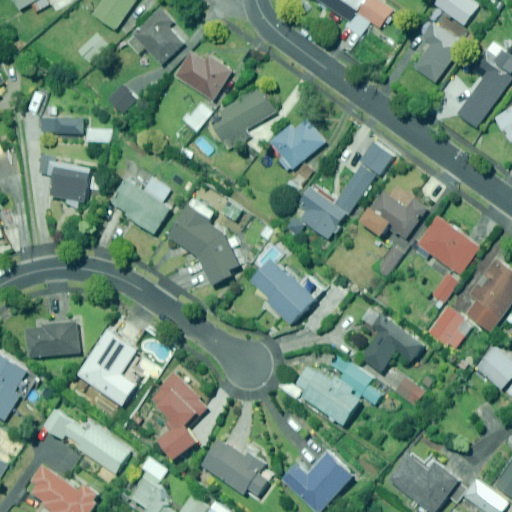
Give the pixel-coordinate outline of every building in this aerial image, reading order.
[(14,0),(22,11),(32,6),(36,14),(51,5),(47,0),(14,0)] [(140,0),(105,0),(95,15),(118,32),(140,0)] [(313,0),(315,1),(316,0),(317,0),(352,23),(349,29),(363,38),(373,23),(383,30),(395,11),(378,0),(313,0)] [(481,6),(471,0),(440,0),(437,6),(467,27),(481,6)] [(176,22),(162,9),(129,44),(141,56),(147,50),(164,67),(186,44),(170,28),(176,22)] [(466,47),(436,24),(425,39),(434,46),(417,68),(438,84),(466,47)] [(110,46),(95,31),(76,50),(91,64),(110,46)] [(511,71),(511,49),(510,53),(496,43),(480,67),(490,74),(460,115),(479,129),(511,83),(497,72),(502,65),(511,71)] [(207,60),(194,52),(177,78),(215,102),(235,72),(209,56),(207,60)] [(140,96),(127,82),(111,97),(125,111),(140,96)] [(280,111),(267,87),(224,109),(227,114),(216,120),(230,147),(255,135),(251,127),(280,111)] [(216,111),(205,101),(188,120),(199,129),(216,111)] [(511,110),(498,119),(511,140),(511,110)] [(86,117),(44,115),(44,131),(85,133),(86,117)] [(296,123),(274,142),(286,155),(282,158),(293,171),(330,140),(312,117),(300,127),(296,123)] [(113,142),(114,128),(89,126),(88,141),(113,142)] [(399,154),(376,137),(361,157),(367,162),(365,166),(341,197),(319,181),(307,198),(316,205),(307,217),(335,237),(383,171),(385,173),(399,154)] [(59,154),(46,152),(42,171),(62,174),(58,194),(74,197),(72,203),(85,206),(87,198),(92,199),(94,186),(103,188),(105,176),(96,174),(98,164),(58,157),(59,154)] [(316,169),(308,162),(295,177),(303,184),(316,169)] [(139,178),(123,202),(136,211),(134,213),(162,231),(178,205),(169,199),(177,186),(159,175),(151,186),(139,178)] [(407,209),(385,193),(364,223),(385,238),(391,229),(407,241),(429,210),(414,199),(407,209)] [(248,208),(235,199),(228,210),(241,218),(248,208)] [(221,216),(199,201),(177,234),(206,254),(221,284),(243,273),(240,268),(249,263),(233,230),(219,221),(221,216)] [(310,223),(298,215),(291,227),(303,235),(310,223)] [(482,248),(440,217),(423,240),(420,238),(412,249),(429,261),(433,255),(462,276),(482,248)] [(263,231),(272,238),(279,230),(270,223),(263,231)] [(405,255),(394,247),(377,271),(388,278),(405,255)] [(511,307),(511,269),(498,259),(471,297),(477,302),(468,316),(493,334),(511,307)] [(296,326),(327,292),(310,277),(303,285),(276,261),(256,283),(274,300),(271,303),(296,326)] [(461,283),(449,274),(433,295),(445,304),(461,283)] [(474,327),(448,308),(429,333),(455,352),(474,327)] [(360,358),(382,375),(397,355),(412,366),(426,348),(389,320),(360,358)] [(145,334),(126,322),(118,334),(113,330),(81,377),(126,407),(140,385),(126,375),(141,351),(136,348),(145,334)] [(83,355),(79,324),(30,329),(33,360),(83,355)] [(511,380),(511,360),(498,348),(479,370),(504,391),(511,380)] [(41,380),(0,352),(0,416),(8,422),(25,396),(29,399),(41,380)] [(374,380),(338,356),(332,366),(340,372),(334,382),(310,367),(298,386),(288,380),(282,390),(299,401),(302,397),(347,426),(365,399),(376,406),(384,395),(370,386),(374,380)] [(187,379),(180,370),(161,385),(165,390),(155,398),(179,429),(161,442),(176,462),(201,443),(189,427),(211,410),(187,379)] [(408,372),(395,390),(419,406),(431,389),(408,372)] [(91,433),(58,411),(46,428),(65,441),(68,436),(79,443),(82,451),(118,475),(135,451),(96,425),(91,433)] [(250,459),(221,439),(203,466),(247,496),(251,490),(261,497),(280,470),(254,452),(250,459)] [(325,511),(358,478),(332,454),(312,476),(301,466),(286,482),(317,511),(325,511)] [(433,472),(413,456),(392,481),(430,511),(438,511),(462,482),(439,464),(433,472)] [(92,488),(52,463),(37,488),(61,503),(55,511),(96,511),(105,498),(102,495),(105,490),(95,483),(92,488)] [(511,466),(497,487),(511,498),(511,466)] [(150,509),(153,511),(163,511),(178,491),(155,474),(141,494),(154,503),(150,509)] [(504,511),(510,504),(479,481),(461,506),(469,511),(474,511),(478,507),(485,511),(504,511)] [(208,511),(211,508),(194,497),(184,511),(208,511)]
